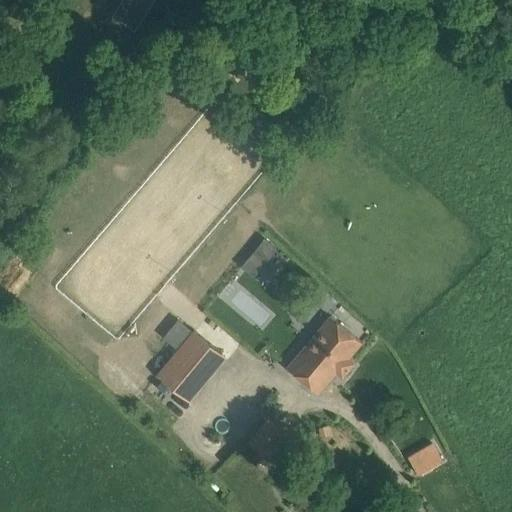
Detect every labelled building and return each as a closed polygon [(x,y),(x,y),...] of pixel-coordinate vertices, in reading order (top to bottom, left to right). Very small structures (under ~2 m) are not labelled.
[(142,19),(154,0),(123,0),(120,5),(142,19)] [(256,252),(268,262),(280,249),(267,238),(256,252)] [(330,316),(288,366),(319,393),(337,372),(343,377),(356,362),(349,357),(362,342),(330,316)] [(196,331),(159,375),(186,397),(222,353),(197,332),(196,331)] [(250,441),(255,445),(283,469),(298,450),(305,443),(272,415),(250,441)]
